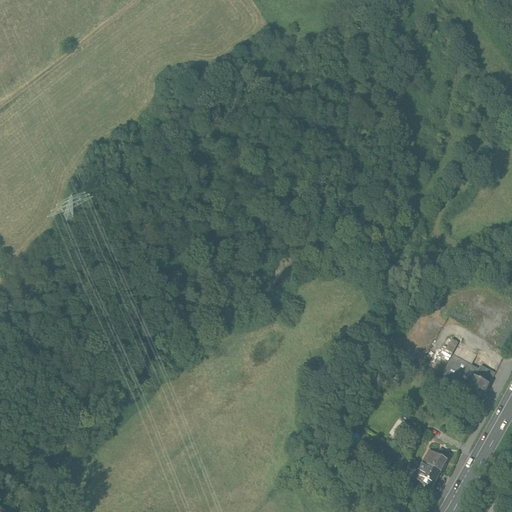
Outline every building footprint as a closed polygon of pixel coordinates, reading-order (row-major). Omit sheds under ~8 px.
[(449,350),(463,354),(466,343),(453,338),(449,350)] [(461,359),(452,354),(448,361),(457,365),(461,359)] [(489,383),(475,376),(469,386),(466,393),(480,401),(489,383)] [(469,386),(460,381),(456,389),(466,393),(469,386)] [(399,422),(394,434),(405,439),(411,427),(399,422)] [(450,454),(439,449),(437,454),(447,460),(450,454)] [(437,454),(429,450),(423,463),(440,472),(447,460),(437,454)] [(440,472),(423,463),(419,469),(416,467),(413,473),(434,484),(440,472)] [(413,473),(407,469),(404,474),(431,489),(434,484),(413,473)]
